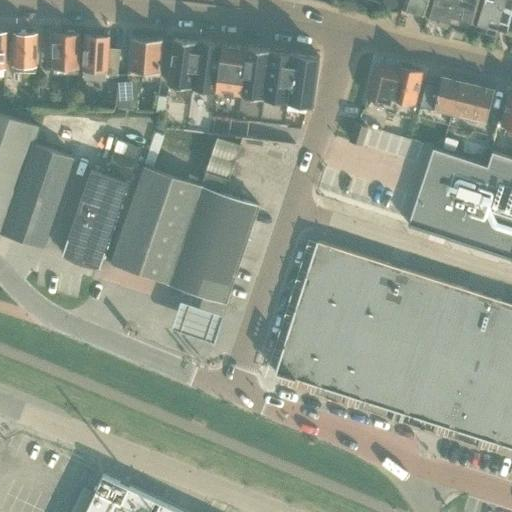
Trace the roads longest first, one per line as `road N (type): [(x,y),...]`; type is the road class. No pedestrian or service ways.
road 1 (residential): [(313,21),(0,4)]
road 2 (unclassified): [(273,511),(0,398)]
road 3 (unclassified): [(231,390),(56,320),(0,268)]
road 4 (residential): [(511,275),(293,209)]
road 5 (unclassified): [(419,466),(231,390)]
road 6 (residential): [(231,390),(293,209)]
road 7 (residential): [(293,209),(344,29)]
road 8 (residential): [(511,71),(344,29)]
